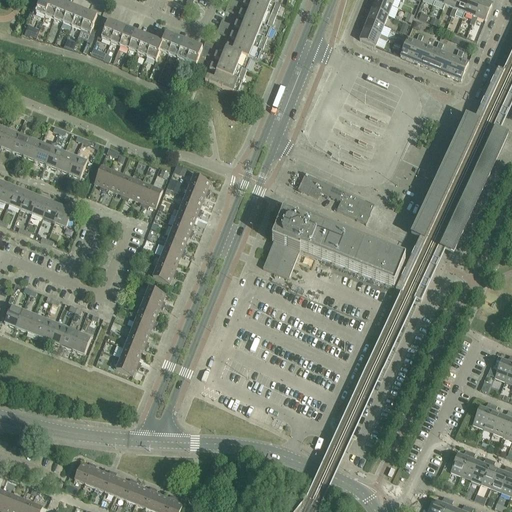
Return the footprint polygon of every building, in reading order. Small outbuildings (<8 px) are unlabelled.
[(47,0),(42,0),(36,15),(45,19),(52,2),(47,0)] [(260,0),(253,0),(252,5),(245,2),(243,7),(250,10),(250,9),(275,20),(280,8),(274,5),(260,0)] [(395,0),(376,0),(376,2),(392,9),(395,1),(395,0)] [(445,7),(447,0),(436,0),(433,8),(443,12),(445,7)] [(447,0),(445,7),(452,10),(451,14),(455,16),(457,12),(455,11),(459,0),(447,0)] [(455,16),(455,17),(463,20),(465,15),(471,0),(459,0),(455,11),(457,12),(455,16)] [(475,19),(481,3),(472,0),(471,0),(465,15),(473,19),(475,19)] [(61,5),(52,2),(45,19),(54,22),(61,5)] [(392,9),(376,2),(372,12),(388,19),(387,21),(391,22),(392,18),(389,17),(392,9)] [(485,24),(492,8),(481,3),(475,19),(477,20),(485,24)] [(70,9),(61,5),(54,22),(64,26),(70,9)] [(79,13),(70,9),(64,26),(73,30),(79,13)] [(250,9),(250,10),(247,16),(241,13),(239,18),(245,21),(271,31),(275,20),(250,9)] [(388,19),(372,12),(368,22),(384,29),(387,21),(388,19)] [(89,17),(79,13),(73,30),(82,33),(89,17)] [(97,20),(89,17),(82,33),(90,37),(97,20)] [(245,21),(243,27),(236,24),(234,29),(241,32),(267,42),(271,31),(245,21)] [(384,29),(368,22),(364,32),(380,39),(379,41),(383,42),(384,38),(381,37),(384,29)] [(108,24),(107,27),(102,41),(111,45),(118,28),(108,24)] [(127,32),(118,28),(111,45),(120,49),(127,32)] [(136,36),(127,32),(120,49),(129,52),(136,36)] [(241,32),(238,38),(232,35),(230,40),(236,43),(237,43),(262,53),(267,42),(241,32)] [(380,39),(364,32),(360,43),(376,49),(379,41),(380,39)] [(145,39),(136,36),(129,52),(138,56),(145,39)] [(165,39),(162,46),(161,48),(162,48),(159,53),(160,54),(169,57),(175,41),(166,37),(165,39)] [(449,58),(420,46),(423,38),(419,37),(416,45),(407,41),(400,59),(441,76),(449,58)] [(154,43),(145,39),(138,56),(148,60),(154,43)] [(185,44),(175,41),(169,57),(178,61),(185,44)] [(162,46),(154,43),(148,60),(156,63),(160,54),(159,53),(162,48),(161,48),(162,46)] [(206,43),(202,51),(201,54),(196,68),(192,77),(198,80),(206,57),(210,59),(215,47),(206,43)] [(237,43),(236,43),(234,49),(227,46),(225,51),(251,62),(258,64),(262,53),(237,43)] [(194,48),(185,44),(178,61),(187,65),(194,48)] [(202,51),(194,48),(187,65),(196,68),(201,54),(202,51)] [(214,60),(221,63),(246,73),(251,62),(225,51),(223,58),(216,55),(214,60)] [(451,79),(458,62),(449,58),(441,76),(451,79)] [(461,84),(468,66),(458,62),(451,79),(461,84)] [(221,63),(218,69),(212,66),(210,71),(216,74),(242,84),(246,73),(221,63)] [(207,77),(206,81),(205,83),(237,95),(242,84),(216,74),(214,80),(207,77)] [(158,85),(166,88),(169,82),(160,78),(158,85)] [(427,204),(410,239),(452,258),(469,223),(468,223),(486,185),(507,140),(465,121),(444,166),(445,166),(427,204)] [(19,137),(8,133),(1,150),(12,154),(19,137)] [(30,142),(19,137),(12,154),(23,159),(30,142)] [(83,141),(81,145),(97,152),(99,147),(83,141)] [(42,146),(30,142),(23,159),(35,163),(42,146)] [(53,151),(42,146),(35,163),(46,168),(53,151)] [(64,155),(53,151),(46,168),(57,173),(64,155)] [(76,160),(64,155),(57,173),(69,177),(76,160)] [(88,164),(76,160),(69,177),(81,182),(88,164)] [(176,167),(173,175),(180,177),(183,170),(176,167)] [(112,174),(101,170),(94,187),(101,189),(100,192),(104,193),(112,174)] [(162,173),(160,180),(167,183),(170,176),(162,173)] [(122,178),(112,174),(104,193),(108,195),(108,196),(109,193),(115,195),(122,178)] [(374,208),(306,177),(299,192),(318,201),(321,195),(341,204),(337,213),(366,227),(374,208)] [(132,182),(122,178),(115,195),(121,197),(120,200),(124,202),(132,182)] [(211,185),(194,178),(189,189),(209,197),(211,193),(208,192),(211,185)] [(171,181),(167,191),(173,194),(177,184),(171,181)] [(132,182),(124,202),(128,203),(128,204),(129,201),(135,203),(142,186),(132,182)] [(16,191),(5,186),(0,198),(0,204),(9,208),(16,191)] [(142,186),(135,203),(141,205),(140,208),(144,210),(152,190),(142,186)] [(209,197),(189,189),(185,199),(202,205),(205,199),(208,200),(209,197)] [(152,190),(144,210),(148,211),(148,212),(149,209),(156,211),(163,194),(152,190)] [(28,195),(16,191),(9,208),(21,212),(28,195)] [(39,200),(28,195),(21,212),(32,217),(39,200)] [(202,205),(185,199),(181,209),(201,217),(203,213),(200,212),(202,205)] [(50,204),(40,200),(39,200),(32,217),(43,221),(50,204)] [(62,209),(50,204),(43,221),(55,226),(62,209)] [(73,213),(62,209),(55,226),(66,231),(73,213)] [(201,217),(181,209),(177,219),(194,226),(197,219),(200,220),(201,217)] [(318,221),(315,220),(312,226),(306,224),(306,223),(303,222),(302,222),(300,221),(300,223),(285,217),(283,216),(281,222),(279,225),(280,225),(276,235),(274,238),(275,239),(272,244),(274,245),(273,248),(265,265),(263,271),(289,282),(299,257),(301,251),(304,252),(303,254),(321,262),(322,262),(322,261),(332,265),(332,266),(335,267),(345,271),(348,272),(349,272),(358,276),(362,278),(362,277),(372,281),(372,282),(375,283),(385,287),(394,291),(395,289),(399,278),(400,275),(405,265),(404,265),(405,263),(396,259),(396,260),(386,256),(386,255),(383,254),(373,250),(369,248),(369,249),(359,245),(360,244),(356,243),(356,244),(346,240),(346,239),(343,238),(333,234),(329,232),(329,233),(323,230),(325,224),(322,223),(322,222),(318,221)] [(194,226),(177,219),(173,229),(193,237),(194,234),(192,232),(194,226)] [(193,237),(173,229),(169,239),(186,246),(189,240),(192,241),(193,237)] [(186,246),(169,239),(165,249),(185,257),(186,254),(184,253),(186,246)] [(185,257),(165,249),(161,259),(178,266),(181,260),(184,261),(185,257)] [(178,266),(161,259),(157,269),(177,277),(178,274),(176,273),(178,266)] [(177,277),(157,269),(153,280),(170,287),(173,280),(176,281),(177,277)] [(166,297),(149,290),(145,301),(164,309),(166,305),(163,304),(166,297)] [(164,309),(145,301),(141,311),(158,318),(160,311),(163,312),(164,309)] [(4,326),(16,331),(23,313),(11,308),(4,326)] [(158,318),(141,311),(137,321),(156,329),(158,325),(155,324),(158,318)] [(34,318),(23,313),(16,331),(27,335),(34,318)] [(46,322),(34,318),(27,335),(39,340),(46,322)] [(156,329),(137,321),(132,331),(149,338),(152,331),(155,332),(156,329)] [(57,327),(46,322),(39,340),(50,344),(57,327)] [(68,331),(57,327),(50,344),(61,349),(68,331)] [(80,336),(68,331),(61,349),(73,353),(80,336)] [(149,338),(132,331),(128,341),(148,349),(150,346),(147,345),(149,338)] [(91,341),(80,336),(73,353),(84,358),(91,341)] [(148,349),(128,341),(124,351),(141,358),(144,352),(147,353),(148,349)] [(141,358),(124,351),(120,361),(140,369),(142,366),(139,365),(141,358)] [(495,380),(505,384),(511,367),(511,359),(510,359),(509,362),(511,364),(510,366),(502,363),(497,374),(495,379),(495,380)] [(140,369),(120,361),(116,372),(133,379),(136,372),(139,373),(140,369)] [(491,371),(488,377),(495,379),(497,374),(491,371)] [(473,427),(483,432),(493,408),(488,406),(487,409),(489,411),(488,413),(480,410),(473,427)] [(493,413),(496,412),(497,409),(493,408),(483,432),(493,436),(500,418),(492,415),(493,413)] [(508,421),(500,418),(493,436),(503,440),(511,417),(511,415),(508,414),(507,417),(509,419),(508,421)] [(511,417),(503,440),(511,443),(511,417)] [(450,474),(461,479),(471,455),(466,453),(465,456),(467,459),(466,460),(457,457),(450,474)] [(471,460),(474,460),(475,457),(471,455),(461,479),(471,483),(478,465),(470,462),(471,460)] [(486,468),(478,465),(471,483),(481,487),(491,463),(486,461),(485,464),(487,467),(486,468)] [(491,468),(494,468),(495,465),(491,463),(481,487),(491,491),(498,473),(490,470),(491,468)] [(82,466),(75,483),(85,487),(93,467),(90,466),(89,469),(82,466)] [(96,471),(97,469),(93,467),(85,487),(95,491),(102,474),(96,471)] [(506,476),(498,473),(491,491),(501,495),(511,471),(506,469),(505,472),(507,475),(506,476)] [(511,476),(511,475),(511,471),(501,495),(511,499),(511,496),(511,478),(510,478),(511,476)] [(109,477),(102,474),(95,491),(105,495),(113,475),(110,474),(109,477)] [(116,479),(117,477),(113,475),(105,495),(116,499),(122,482),(116,479)] [(129,485),(122,482),(116,499),(126,503),(134,483),(130,482),(129,485)] [(136,488),(137,485),(134,483),(126,503),(136,507),(143,490),(136,488)] [(149,493),(143,490),(136,507),(146,511),(154,491),(150,490),(149,493)] [(156,496),(157,493),(154,491),(146,511),(147,511),(157,511),(163,498),(156,496)] [(2,494),(0,499),(0,511),(7,511),(12,498),(2,494)] [(12,498),(7,511),(18,511),(22,502),(12,498)] [(169,501),(163,498),(157,511),(168,511),(174,499),(170,498),(169,501)] [(176,504),(177,501),(174,499),(168,511),(181,511),(183,506),(176,504)] [(432,511),(444,511),(449,502),(444,500),(443,503),(445,506),(444,508),(435,504),(432,511)] [(22,502),(18,511),(30,511),(33,506),(22,502)] [(449,507),(452,507),(453,504),(449,502),(444,511),(455,511),(448,509),(449,507)]
